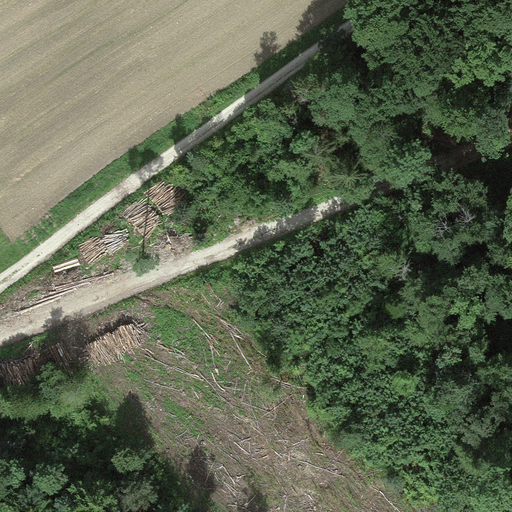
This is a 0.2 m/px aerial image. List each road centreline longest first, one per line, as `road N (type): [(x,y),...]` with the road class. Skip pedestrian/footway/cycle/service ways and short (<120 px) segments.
road 1 (track): [(511,133),(0,341)]
road 2 (track): [(387,0),(0,284)]
